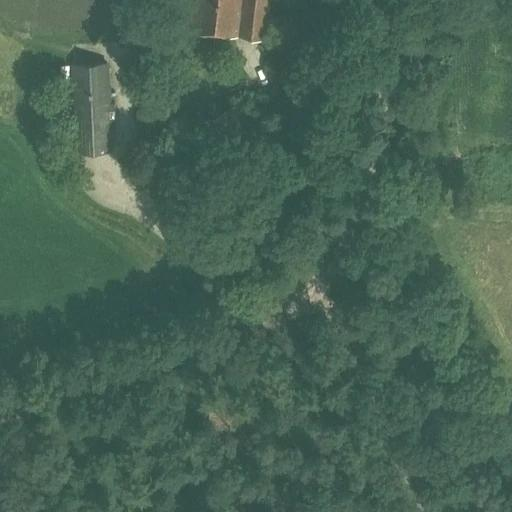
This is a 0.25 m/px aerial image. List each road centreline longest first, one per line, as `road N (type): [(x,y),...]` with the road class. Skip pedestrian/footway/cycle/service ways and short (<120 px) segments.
road 1 (unclassified): [(316,279),(350,217),(383,114),(396,0)]
road 2 (track): [(431,511),(316,279)]
road 3 (track): [(166,354),(0,412)]
road 4 (track): [(316,279),(261,319),(166,354)]
